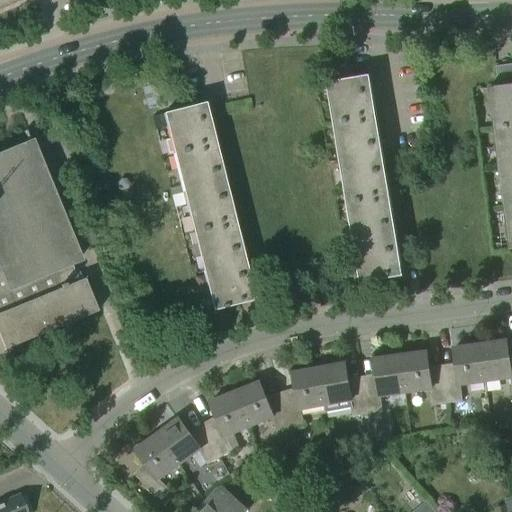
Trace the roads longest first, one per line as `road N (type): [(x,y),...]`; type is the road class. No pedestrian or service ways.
road 1 (residential): [(63,462),(139,393),(209,353),(286,329),(511,298)]
road 2 (secondary): [(334,16),(511,14)]
road 3 (secondary): [(198,23),(334,16)]
road 4 (secondary): [(67,53),(198,23)]
